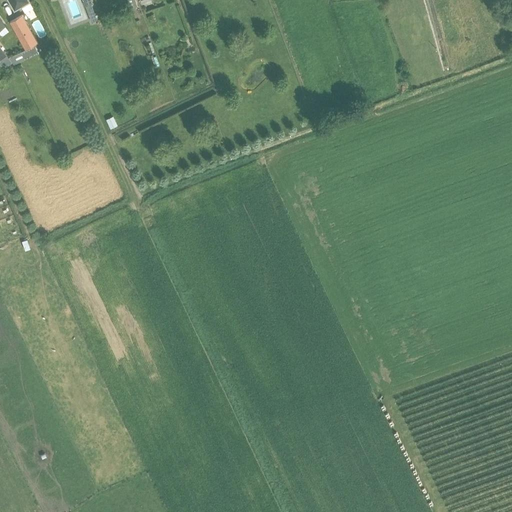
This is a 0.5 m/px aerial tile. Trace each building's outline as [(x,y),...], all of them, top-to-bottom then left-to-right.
[(28,0),(8,0),(15,13),(22,9),(25,14),(33,9),(28,0)] [(135,0),(127,0),(131,10),(138,7),(135,0)] [(91,4),(85,6),(92,23),(98,21),(91,4)] [(26,50),(30,57),(39,52),(35,45),(38,43),(22,16),(10,23),(26,50)] [(0,34),(2,37),(9,32),(0,19),(0,34)] [(9,59),(12,64),(14,65),(15,64),(30,57),(26,50),(9,59)] [(0,60),(0,66),(1,66),(4,70),(12,64),(9,59),(6,55),(0,60)] [(113,117),(106,121),(111,130),(118,127),(113,117)]
